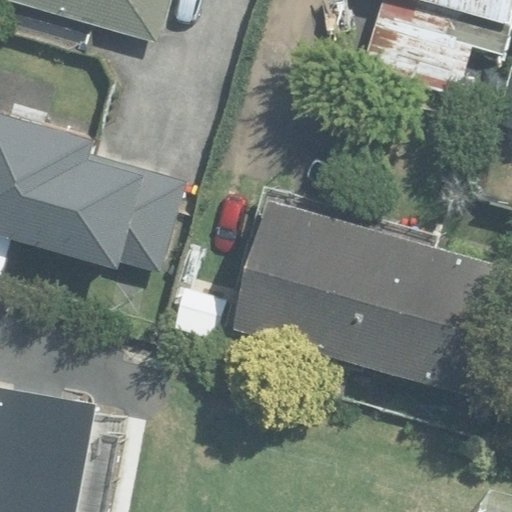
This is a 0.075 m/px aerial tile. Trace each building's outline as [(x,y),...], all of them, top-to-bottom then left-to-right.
[(19,0),(168,40),(178,0),(19,0)] [(511,0),(417,0),(511,22),(511,0)] [(0,223),(142,260),(163,174),(118,163),(125,135),(5,105),(0,122),(0,223)] [(511,380),(511,249),(289,182),(245,327),(505,405),(511,380)] [(235,297),(190,287),(180,328),(225,338),(235,297)] [(0,511),(27,511),(62,346),(0,333),(0,511)]
